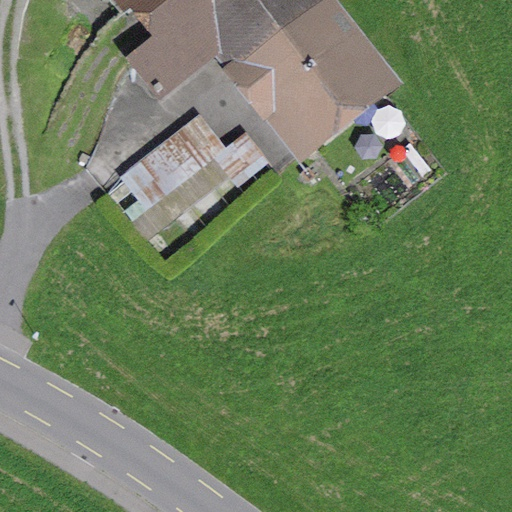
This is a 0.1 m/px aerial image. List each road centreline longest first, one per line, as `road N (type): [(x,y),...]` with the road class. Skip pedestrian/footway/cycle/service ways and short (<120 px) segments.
road 1 (residential): [(211,511),(0,378)]
road 2 (track): [(22,243),(6,39),(25,0)]
